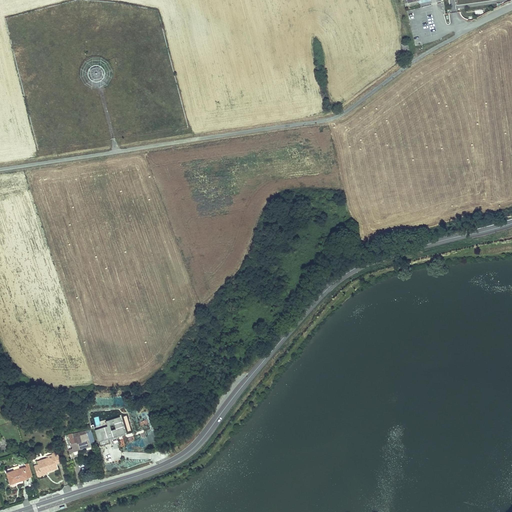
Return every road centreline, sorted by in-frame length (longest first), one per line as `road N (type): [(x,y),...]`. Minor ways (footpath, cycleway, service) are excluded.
road 1 (tertiary): [(511,222),(344,275),(180,458),(24,511)]
road 2 (unclassified): [(511,6),(416,57),(335,115),(0,170)]
